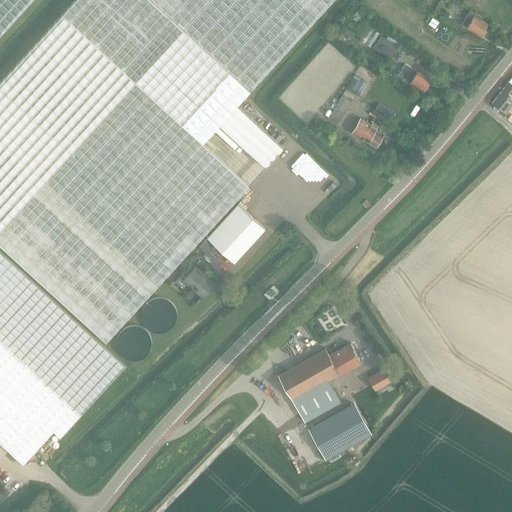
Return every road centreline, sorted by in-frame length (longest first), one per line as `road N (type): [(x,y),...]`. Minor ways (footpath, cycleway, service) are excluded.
road 1 (unclassified): [(386,200),(157,435)]
road 2 (unclassified): [(386,200),(511,57)]
